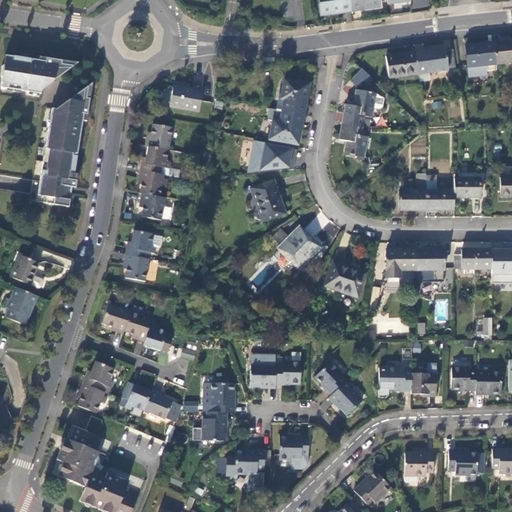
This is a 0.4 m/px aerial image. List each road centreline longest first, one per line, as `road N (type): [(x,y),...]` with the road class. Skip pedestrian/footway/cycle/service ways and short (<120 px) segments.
road 1 (residential): [(511,230),(383,230),(360,225),(333,204),(318,159),(335,40)]
road 2 (tertiary): [(128,69),(102,236),(69,338)]
road 3 (tertiary): [(69,338),(11,499)]
road 4 (residential): [(511,421),(395,425),(355,447)]
road 5 (tertiary): [(335,40),(459,22)]
road 6 (residential): [(180,385),(69,338)]
